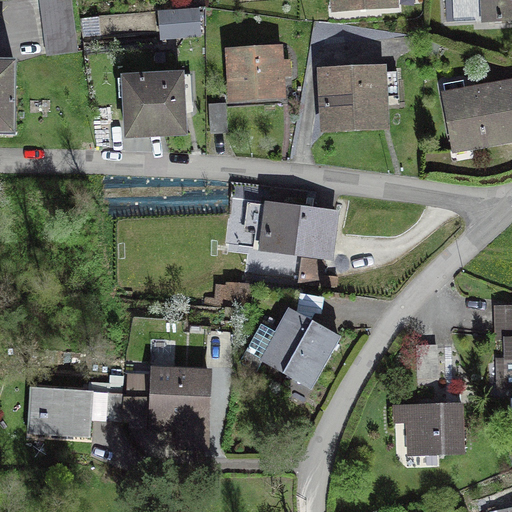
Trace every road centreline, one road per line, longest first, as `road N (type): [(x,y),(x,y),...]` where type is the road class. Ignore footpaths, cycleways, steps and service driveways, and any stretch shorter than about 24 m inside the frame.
road 1 (residential): [(508,205),(180,168),(0,159)]
road 2 (residential): [(508,205),(384,342),(323,465),(318,511)]
